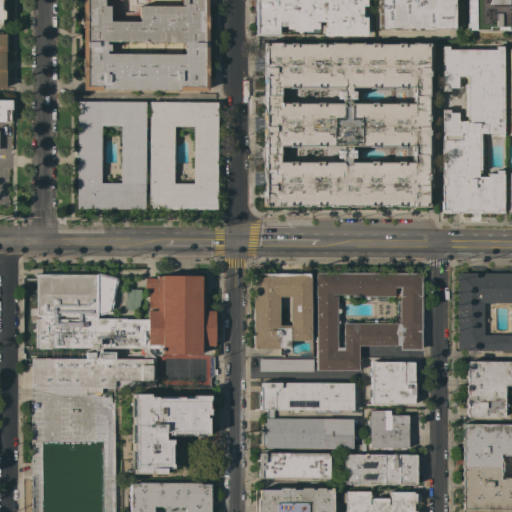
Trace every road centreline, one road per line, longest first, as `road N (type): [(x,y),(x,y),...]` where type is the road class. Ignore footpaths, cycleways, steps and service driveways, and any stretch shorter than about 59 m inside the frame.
road 1 (residential): [(234,511),(237,0)]
road 2 (residential): [(9,511),(9,242)]
road 3 (residential): [(437,511),(437,245)]
road 4 (residential): [(43,242),(43,0)]
road 5 (secondary): [(511,246),(349,244)]
road 6 (secondary): [(135,242),(0,241)]
